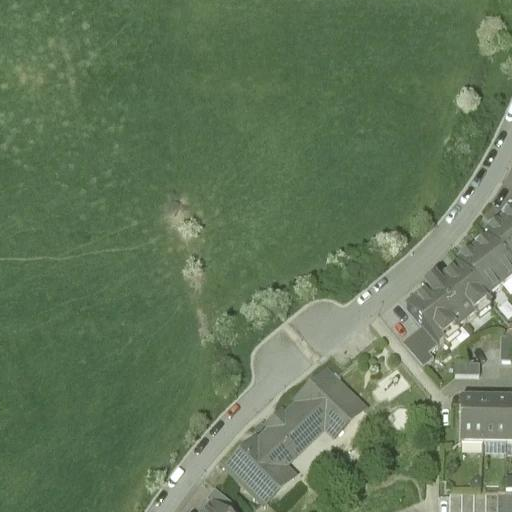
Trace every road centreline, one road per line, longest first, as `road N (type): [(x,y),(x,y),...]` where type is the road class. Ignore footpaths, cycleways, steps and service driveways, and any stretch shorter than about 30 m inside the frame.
road 1 (residential): [(294,333),(335,332),(435,250),(474,206),(511,138)]
road 2 (residential): [(165,511),(280,381),(285,340)]
